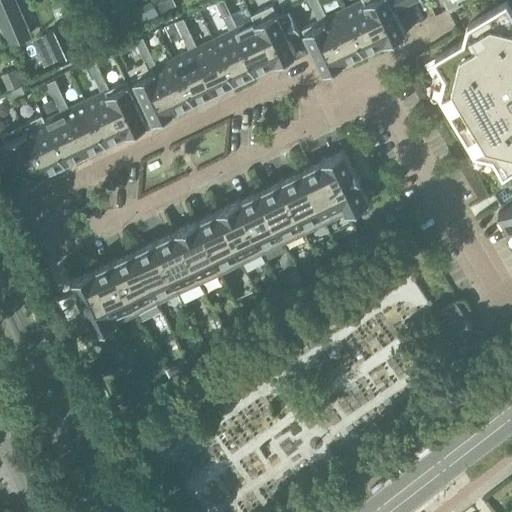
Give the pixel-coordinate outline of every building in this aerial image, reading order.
[(0,0),(0,22),(12,18),(4,0),(0,0)] [(173,0),(162,0),(156,3),(161,15),(177,8),(173,0)] [(223,16),(231,13),(224,0),(219,0),(216,2),(223,16)] [(309,0),(313,9),(321,5),(318,0),(309,0)] [(385,44),(363,0),(360,0),(343,9),(364,52),(383,43),(384,44),(385,44)] [(363,0),(385,44),(406,34),(395,10),(407,4),(405,0),(363,0)] [(443,0),(448,9),(449,9),(450,11),(460,6),(464,5),(461,0),(443,0)] [(511,10),(506,1),(467,24),(462,37),(434,57),(445,74),(440,92),(474,150),(493,155),(503,172),(511,166),(511,10)] [(252,14),(275,64),(296,54),(289,38),(300,33),(289,10),(278,15),(273,4),(252,14)] [(321,5),(313,9),(319,20),(302,28),(323,73),(344,63),(323,18),(327,16),(321,5)] [(343,9),(327,16),(323,18),(344,63),(345,63),(344,62),(364,52),(343,9)] [(231,13),(223,16),(230,31),(214,38),(234,82),(255,72),(234,29),(237,27),(231,13)] [(253,19),(237,27),(234,29),(255,72),(274,63),(275,64),(252,14),(251,15),(253,19)] [(182,36),(190,32),(183,17),(175,21),(182,36)] [(58,58),(74,51),(62,25),(46,32),(58,58)] [(189,50),(173,58),(194,101),(214,92),(193,48),(197,46),(190,32),(182,36),(189,50)] [(142,55),(150,51),(143,37),(135,40),(142,55)] [(214,38),(197,46),(193,48),(214,92),(234,82),(214,38)] [(150,51),(142,55),(145,61),(128,69),(153,122),(174,112),(153,67),(157,66),(150,51)] [(173,58),(157,66),(153,67),(174,112),(175,112),(174,111),(194,101),(173,58)] [(95,78),(102,74),(95,59),(88,63),(95,78)] [(8,88),(23,81),(16,67),(1,73),(8,88)] [(101,92),(85,100),(106,143),(125,134),(126,135),(127,135),(105,90),(109,88),(102,74),(95,78),(101,92)] [(54,97),(62,93),(55,79),(47,82),(54,97)] [(126,80),(109,88),(105,90),(127,135),(148,125),(126,80)] [(22,85),(7,92),(11,101),(26,94),(22,85)] [(61,111),(45,119),(66,163),(86,153),(65,109),(69,108),(62,93),(54,97),(61,111)] [(85,100),(69,108),(65,109),(86,153),(106,143),(85,100)] [(66,163),(45,119),(42,114),(22,124),(46,174),(47,173),(46,172),(66,163)] [(46,174),(22,124),(1,134),(5,142),(0,144),(0,159),(6,173),(17,168),(25,184),(46,174)] [(344,149),(322,159),(347,211),(369,200),(360,181),(361,181),(354,167),(353,168),(344,149)] [(347,211),(322,159),(322,160),(302,170),(326,220),(346,211),(347,211)] [(326,220),(302,170),(281,180),(305,230),(326,220)] [(511,179),(492,191),(503,209),(498,212),(498,213),(511,235),(511,179)] [(305,230),(281,180),(260,190),(284,240),(305,230)] [(240,199),(239,199),(263,250),(284,240),(260,190),(240,199)] [(239,199),(218,209),(242,260),(263,250),(239,199)] [(242,260),(218,209),(217,209),(217,210),(198,219),(197,219),(221,270),(242,260)] [(197,219),(176,229),(200,280),(221,270),(197,219)] [(200,280),(176,229),(175,229),(176,230),(155,240),(179,290),(200,280)] [(155,240),(134,250),(158,300),(179,290),(155,240)] [(134,250),(113,260),(138,310),(158,300),(134,250)] [(138,310),(113,260),(94,269),(93,269),(92,269),(117,321),(118,320),(138,310)] [(117,321),(92,269),(71,279),(76,292),(93,327),(95,331),(117,321)] [(454,299),(438,310),(447,323),(463,312),(454,299)] [(464,314),(445,326),(453,337),(452,338),(461,352),(462,351),(470,362),(488,350),(481,339),(471,345),(462,332),(472,326),(464,314)] [(186,358),(166,368),(172,380),(192,370),(186,358)] [(153,395),(173,387),(168,374),(148,383),(153,395)]
